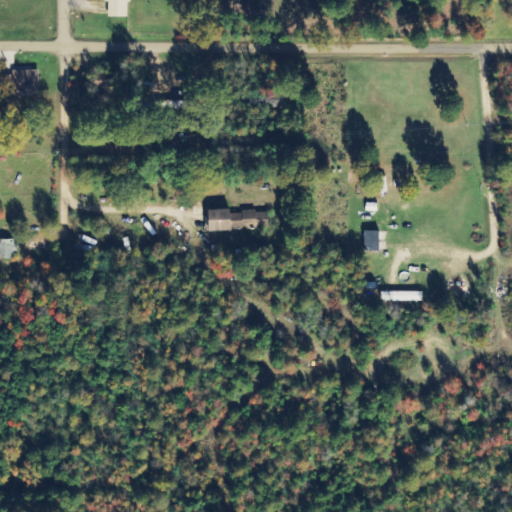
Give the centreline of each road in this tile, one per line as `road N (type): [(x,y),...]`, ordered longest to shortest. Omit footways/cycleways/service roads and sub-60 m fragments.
road 1 (residential): [(0,46),(511,46)]
road 2 (residential): [(198,46),(186,240)]
